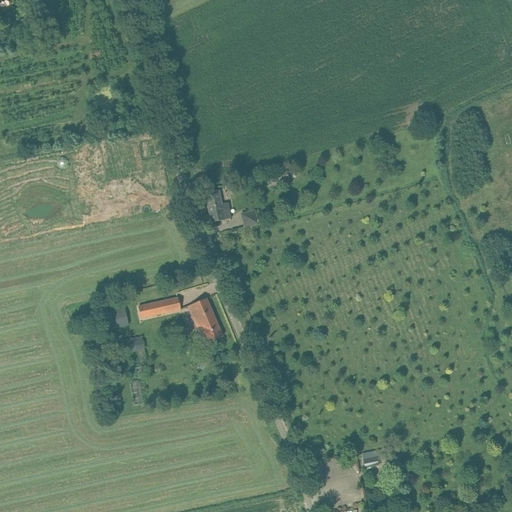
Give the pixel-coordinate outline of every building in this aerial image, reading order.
[(289,181),(286,170),(276,173),(279,183),(289,181)] [(221,204),(219,190),(205,193),(210,223),(231,219),(228,203),(221,204)] [(259,223),(255,211),(241,214),(245,227),(259,223)] [(177,298),(138,307),(140,318),(180,310),(177,298)] [(201,327),(208,343),(222,336),(206,298),(187,306),(197,329),(201,327)] [(124,308),(108,312),(108,314),(100,316),(103,330),(111,328),(111,329),(128,326),(124,308)] [(143,337),(130,338),(130,351),(143,351),(143,337)] [(374,458),(362,461),(364,470),(377,467),(374,458)]
